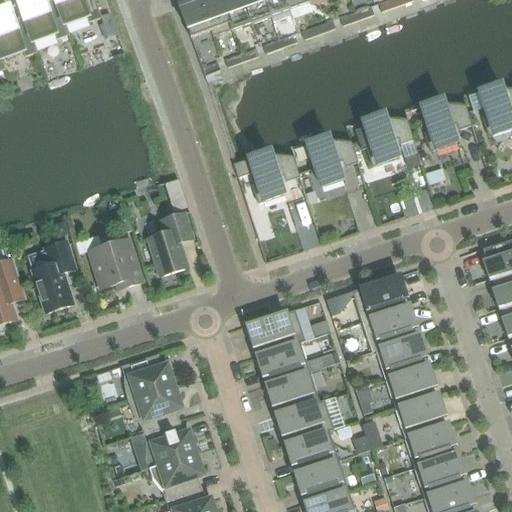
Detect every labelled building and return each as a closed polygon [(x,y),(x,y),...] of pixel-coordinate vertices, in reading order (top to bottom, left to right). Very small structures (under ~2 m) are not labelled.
[(57,42),(69,38),(55,0),(54,0),(57,6),(47,9),(43,0),(22,0),(18,2),(37,55),(38,55),(34,44),(55,37),(57,42)] [(55,0),(69,38),(70,37),(66,27),(87,19),(89,25),(102,20),(94,0),(55,0)] [(190,40),(210,33),(198,0),(181,0),(177,2),(190,40)] [(231,34),(232,33),(219,0),(198,0),(210,33),(213,39),(231,32),(231,34)] [(251,26),(241,0),(219,0),(232,33),(251,26)] [(241,0),(251,26),(270,19),(263,0),(241,0)] [(263,0),(270,19),(290,12),(285,0),(263,0)] [(285,0),(290,12),(309,6),(306,0),(285,0)] [(413,3),(411,0),(395,0),(394,1),(397,9),(413,3)] [(397,9),(394,1),(379,6),(381,14),(397,9)] [(25,59),(37,55),(18,2),(17,2),(25,23),(15,26),(9,11),(0,13),(0,58),(5,72),(6,72),(2,61),(23,54),(25,59)] [(374,17),(371,9),(355,14),(358,23),(374,17)] [(358,23),(355,14),(340,20),(343,28),(358,23)] [(335,31),(332,23),(317,28),(320,37),(335,31)] [(320,37),(317,28),(301,34),(304,42),(320,37)] [(278,42),(282,51),(297,45),(294,37),(278,42)] [(282,51),(278,42),(263,48),(266,56),(282,51)] [(240,56),(243,64),(259,59),(256,51),(240,56)] [(227,70),(243,64),(240,56),(224,62),(227,70)] [(205,78),(220,73),(217,64),(202,70),(205,78)] [(511,91),(508,91),(500,91),(496,91),(489,92),(484,93),(480,95),(488,120),(483,122),(489,140),(511,131),(511,121),(510,114),(511,112),(511,91)] [(472,128),(465,107),(455,106),(448,106),(441,106),(432,107),(427,108),(422,110),(430,134),(424,136),(430,154),(457,146),(451,129),(457,127),(459,133),(472,128)] [(365,130),(355,133),(358,142),(362,153),(366,151),(372,169),(399,161),(393,144),(399,142),(401,147),(413,143),(414,143),(410,131),(407,122),(401,120),(395,120),(393,120),(390,120),(387,120),(384,120),(382,121),(379,121),(376,121),(374,122),(371,122),(369,123),(366,124),(363,124),(365,130)] [(358,165),(351,144),(346,143),(340,143),(334,143),(327,144),(321,144),(314,145),(307,147),(321,190),(343,183),(337,166),(343,164),(345,170),(358,165)] [(415,156),(404,159),(408,171),(419,167),(415,156)] [(300,180),(293,159),(288,158),(281,158),(271,158),(262,159),(257,160),(250,161),(233,167),(238,180),(254,176),(257,186),(252,188),(258,207),(285,198),(279,181),(285,179),(287,185),(300,180)] [(440,173),(425,178),(428,189),(444,184),(440,173)] [(387,192),(370,197),(375,212),(392,207),(387,192)] [(314,194),(305,197),(308,207),(317,204),(314,194)] [(160,280),(188,270),(180,246),(193,242),(185,216),(161,223),(165,236),(147,242),(160,280)] [(65,225),(52,229),(56,242),(69,238),(65,225)] [(115,245),(114,244),(113,243),(112,242),(111,241),(110,241),(108,241),(106,241),(105,242),(104,243),(103,243),(103,245),(102,246),(102,247),(102,249),(103,249),(89,254),(101,292),(127,284),(128,290),(143,285),(129,241),(115,245)] [(489,283),(511,275),(511,242),(482,252),(486,263),(483,264),(489,283)] [(46,316),(74,307),(64,276),(76,272),(67,244),(45,251),(50,268),(32,274),(46,316)] [(0,330),(3,330),(5,326),(17,322),(9,297),(21,293),(11,262),(0,265),(0,330)] [(498,312),(511,307),(511,275),(489,283),(492,282),(495,292),(492,293),(498,312)] [(362,325),(409,309),(409,308),(405,310),(399,292),(403,291),(399,279),(352,294),(362,325)] [(508,340),(511,339),(511,307),(498,312),(499,312),(502,311),(505,321),(502,321),(508,340)] [(371,354),(419,339),(419,338),(414,339),(409,322),(413,320),(409,309),(362,325),(371,354)] [(257,359),(300,345),(305,344),(295,313),(247,329),(251,340),(255,339),(261,357),(257,358),(257,359)] [(326,323),(311,328),(314,339),(330,333),(326,323)] [(385,382),(428,368),(424,369),(418,351),(422,350),(419,339),(371,354),(371,355),(376,353),(385,382)] [(267,389),(310,375),(300,345),(257,359),(261,370),(265,369),(271,387),(267,388),(267,389)] [(322,360),(325,370),(335,366),(331,356),(322,360)] [(128,404),(175,389),(174,388),(172,389),(170,383),(172,382),(167,367),(161,369),(158,357),(126,368),(130,381),(124,381),(125,391),(127,400),(128,404)] [(395,412),(438,398),(438,397),(434,399),(428,381),(432,379),(428,368),(385,382),(395,412)] [(276,418),(320,404),(310,375),(267,389),(270,400),(275,398),(280,416),(276,417),(276,418)] [(95,377),(84,381),(88,394),(100,390),(95,377)] [(144,436),(180,424),(176,413),(182,411),(177,396),(174,397),(172,390),(175,390),(175,389),(128,404),(130,407),(134,416),(139,425),(143,421),(147,434),(143,435),(144,436)] [(405,441),(448,428),(448,427),(443,428),(437,410),(442,409),(438,398),(395,412),(405,441)] [(286,448),(329,434),(334,432),(324,403),(320,404),(276,418),(280,429),(284,428),(290,446),(286,447),(286,448)] [(370,406),(361,409),(364,417),(373,414),(370,406)] [(149,471),(196,456),(189,434),(183,436),(180,424),(144,436),(131,440),(142,472),(148,470),(149,471)] [(414,471),(457,457),(457,456),(453,458),(447,440),(451,438),(448,428),(405,441),(414,471)] [(296,477),(339,463),(329,434),(286,448),(290,459),(294,457),(300,475),(295,476),(296,477)] [(376,436),(367,439),(371,451),(380,448),(376,436)] [(367,438),(353,443),(358,457),(372,452),(371,451),(367,439),(367,438)] [(165,503),(201,491),(198,480),(203,478),(199,463),(196,464),(194,457),(196,456),(149,471),(152,481),(163,494),(165,503)] [(424,501),(467,487),(467,486),(463,487),(457,469),(461,468),(457,457),(414,471),(424,501)] [(305,507),(348,493),(339,463),(296,477),(299,488),(303,487),(309,505),(305,506),(305,507)] [(384,464),(376,466),(380,477),(388,475),(384,464)] [(371,470),(359,474),(363,486),(374,482),(371,470)] [(391,479),(385,481),(388,492),(395,490),(391,479)] [(117,483),(114,483),(116,489),(118,488),(124,486),(122,481),(117,483)] [(427,511),(470,511),(466,499),(471,497),(467,487),(424,501),(427,511)] [(214,511),(211,501),(205,503),(201,491),(165,503),(168,511),(214,511)] [(354,511),(348,493),(305,507),(306,511),(354,511)] [(385,501),(374,504),(376,511),(388,511),(387,509),(385,501)]
